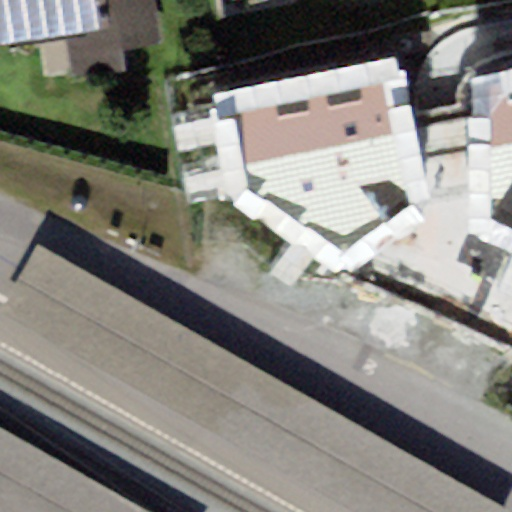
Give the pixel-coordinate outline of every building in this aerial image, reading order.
[(100,0),(0,0),(0,45),(105,31),(100,0)] [(511,73),(450,86),(473,181),(511,210),(511,73)] [(397,105),(225,138),(240,197),(368,246),(413,175),(397,105)] [(489,511),(206,354),(36,260),(0,323),(339,511),(489,511)] [(124,511),(0,442),(0,511),(124,511)]
